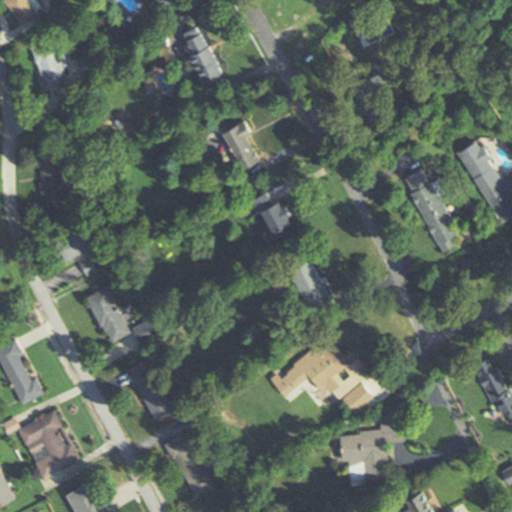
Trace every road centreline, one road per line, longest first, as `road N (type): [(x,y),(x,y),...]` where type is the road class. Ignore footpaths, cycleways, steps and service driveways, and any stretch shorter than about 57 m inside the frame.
road 1 (residential): [(158,511),(27,262),(12,208),(0,74)]
road 2 (residential): [(511,303),(448,330),(422,319),(255,0)]
